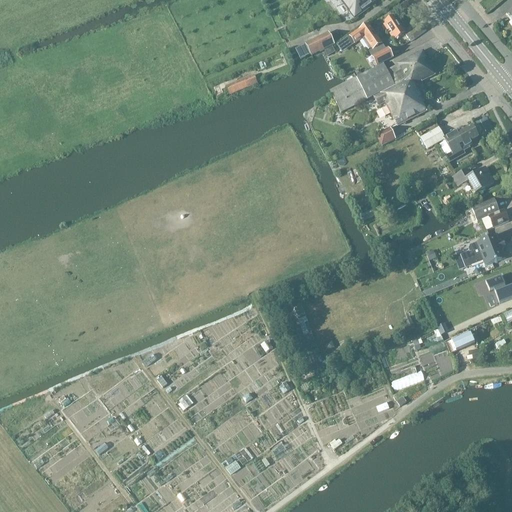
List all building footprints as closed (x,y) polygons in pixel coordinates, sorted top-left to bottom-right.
[(339,0),(354,19),(380,1),(381,0),(380,0),(339,0)] [(394,41),(404,34),(393,16),(384,22),(385,24),(383,25),(394,41)] [(382,45),(368,25),(359,30),(350,37),(354,44),(361,39),(360,37),(363,35),(373,50),(369,52),(376,67),(393,58),(388,48),(385,50),(382,45)] [(410,42),(426,31),(421,25),(406,36),(410,42)] [(328,33),(295,50),(301,61),(305,59),(305,58),(311,55),(311,57),(322,51),(334,45),(328,33)] [(336,51),(329,49),(327,56),(334,58),(336,51)] [(405,92),(416,87),(422,84),(422,82),(435,75),(423,51),(396,65),(404,81),(400,83),(405,92)] [(380,94),(394,86),(386,70),(383,65),(356,78),(358,82),(357,83),(331,96),(340,113),(367,100),(380,94)] [(254,76),(225,88),(229,96),(257,84),(254,76)] [(424,102),(416,87),(405,92),(400,83),(394,86),(380,94),(380,95),(373,98),(378,107),(385,103),(397,127),(426,111),(422,103),(424,102)] [(479,137),(472,126),(464,131),(463,128),(444,139),(438,129),(421,139),(427,150),(445,140),(454,155),(472,145),(471,142),(479,137)] [(389,129),(376,136),(381,147),(395,140),(389,129)] [(468,181),(474,192),(475,194),(494,184),(485,168),(471,177),(467,170),(452,178),(457,187),(468,181)] [(494,200),(471,210),(477,223),(482,221),(486,232),(508,222),(503,211),(500,213),(494,200)] [(463,255),(465,261),(504,246),(502,241),(499,242),(496,236),(473,245),(471,248),(472,251),(463,255)] [(430,259),(438,256),(435,245),(426,247),(430,259)] [(504,246),(465,261),(468,268),(484,261),(486,267),(505,259),(503,252),(506,251),(504,246)] [(501,276),(485,282),(489,293),(494,291),(495,295),(499,305),(511,299),(511,288),(506,291),(504,287),(505,287),(501,276)] [(319,374),(315,364),(312,365),(297,326),(289,304),(275,309),(283,331),(289,329),(301,362),(295,364),(302,380),(303,384),(321,377),(319,374)] [(409,317),(403,320),(408,331),(414,328),(409,317)] [(256,338),(267,332),(264,325),(252,332),(256,338)] [(448,333),(444,325),(438,327),(441,336),(448,333)] [(262,350),(271,347),(268,338),(259,341),(262,350)] [(331,342),(324,345),(327,351),(334,348),(331,342)] [(395,386),(424,374),(421,366),(391,377),(395,386)] [(182,407),(193,399),(187,391),(176,398),(182,407)] [(396,395),(400,401),(407,398),(403,391),(396,395)] [(140,483),(129,481),(133,486),(137,486),(151,508),(157,508),(161,511),(164,511),(168,508),(170,502),(163,503),(170,499),(172,488),(185,500),(226,475),(214,464),(200,472),(200,473),(190,471),(188,472),(189,478),(185,481),(187,469),(181,459),(209,455),(210,457),(198,437),(167,456),(169,472),(154,488),(152,488),(150,477),(140,483)] [(233,451),(224,457),(232,469),(241,463),(233,451)] [(233,470),(237,481),(245,478),(241,467),(233,470)] [(229,493),(236,489),(227,474),(220,478),(229,493)] [(254,511),(248,503),(246,504),(239,493),(231,499),(237,509),(232,511),(254,511)]
